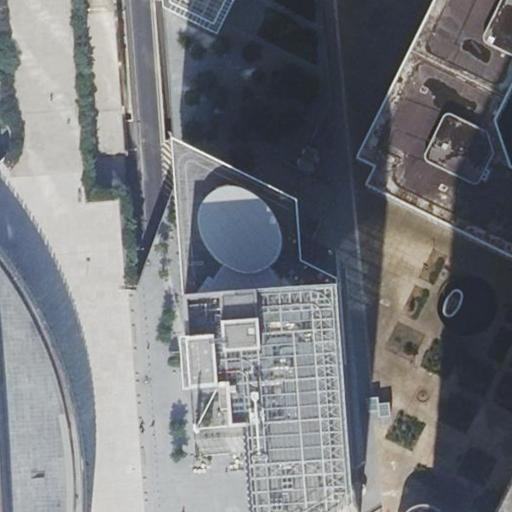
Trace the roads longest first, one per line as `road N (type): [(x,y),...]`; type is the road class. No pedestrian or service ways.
road 1 (primary): [(146,0),(187,511)]
road 2 (primary): [(331,511),(292,0)]
road 3 (primary): [(199,0),(237,511)]
road 4 (primary): [(285,511),(248,0)]
